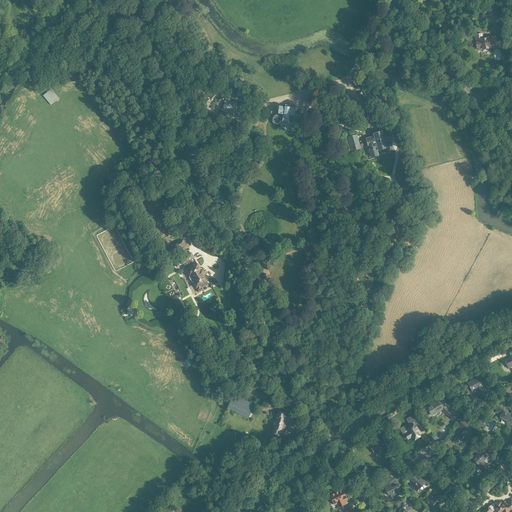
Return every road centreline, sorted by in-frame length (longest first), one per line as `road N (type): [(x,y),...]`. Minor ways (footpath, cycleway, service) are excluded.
road 1 (track): [(190,159),(324,418),(355,331)]
road 2 (secondary): [(256,511),(318,450),(511,332)]
road 3 (track): [(170,121),(190,159),(211,145),(227,92),(271,102),(295,96),(306,143)]
road 4 (track): [(295,96),(344,76),(392,5)]
road 5 (tertiary): [(472,100),(388,0)]
road 6 (track): [(301,123),(372,128),(344,76)]
